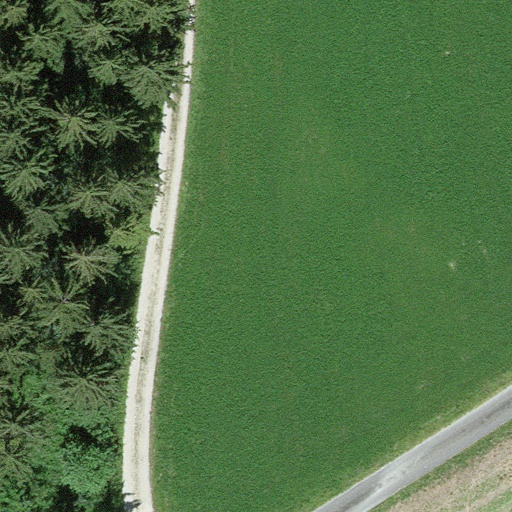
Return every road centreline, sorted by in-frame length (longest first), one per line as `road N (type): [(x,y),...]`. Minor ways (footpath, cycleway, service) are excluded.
road 1 (track): [(141,511),(137,436),(186,0)]
road 2 (track): [(331,511),(511,395)]
